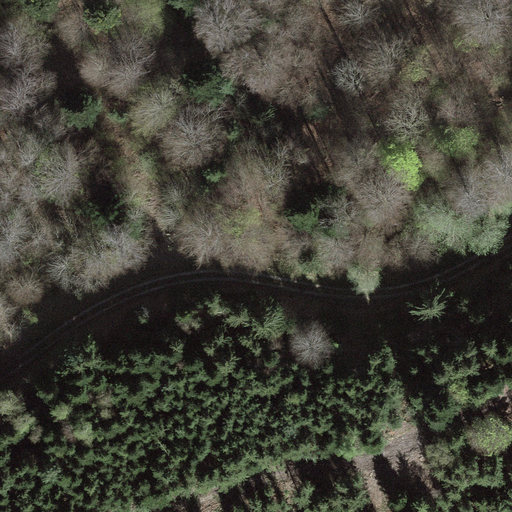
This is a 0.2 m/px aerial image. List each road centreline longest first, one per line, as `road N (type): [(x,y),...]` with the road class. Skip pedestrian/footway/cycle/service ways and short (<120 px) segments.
road 1 (track): [(0,372),(96,307),(213,272),(345,295),(428,284),(511,249)]
road 2 (track): [(511,435),(363,456),(194,511)]
